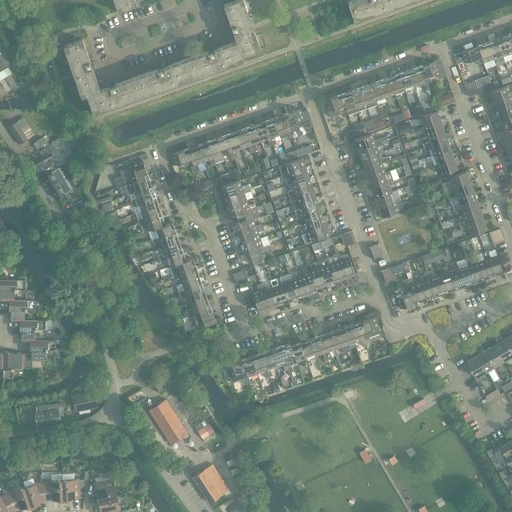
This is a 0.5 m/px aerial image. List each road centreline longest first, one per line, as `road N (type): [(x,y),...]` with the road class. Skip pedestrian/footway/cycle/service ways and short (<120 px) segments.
road 1 (residential): [(378,291),(247,333),(210,231),(178,205),(163,147),(310,95)]
road 2 (residential): [(192,511),(113,412),(110,362),(88,282),(0,128)]
road 3 (residential): [(378,291),(310,95)]
road 4 (residential): [(511,242),(441,48)]
road 5 (residential): [(194,4),(202,25),(123,57),(113,39),(170,14)]
road 6 (residential): [(310,95),(441,48)]
road 7 (residential): [(511,412),(487,427),(440,337)]
